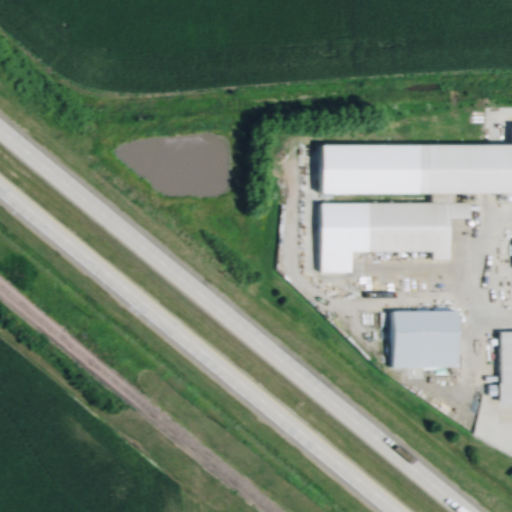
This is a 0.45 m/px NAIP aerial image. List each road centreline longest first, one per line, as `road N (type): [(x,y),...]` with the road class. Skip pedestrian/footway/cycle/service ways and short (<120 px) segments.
road 1 (trunk): [(465,511),(0,131)]
road 2 (trunk): [(0,195),(388,511)]
